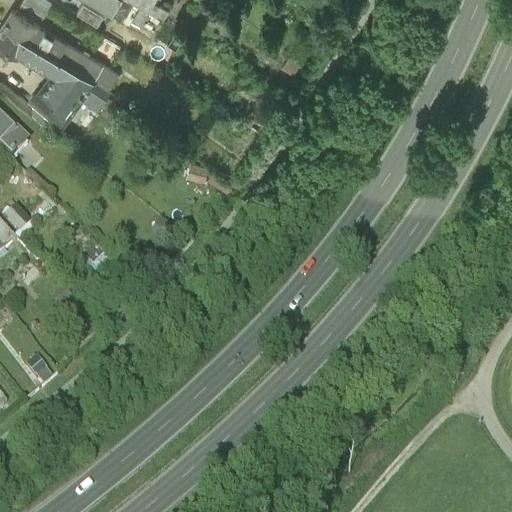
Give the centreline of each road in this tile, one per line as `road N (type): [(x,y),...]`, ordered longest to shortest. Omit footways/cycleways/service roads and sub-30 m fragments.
road 1 (primary): [(477,0),(425,114),(306,288),(227,369),(62,511)]
road 2 (primary): [(144,511),(278,393),(354,311),(466,146),(511,53)]
